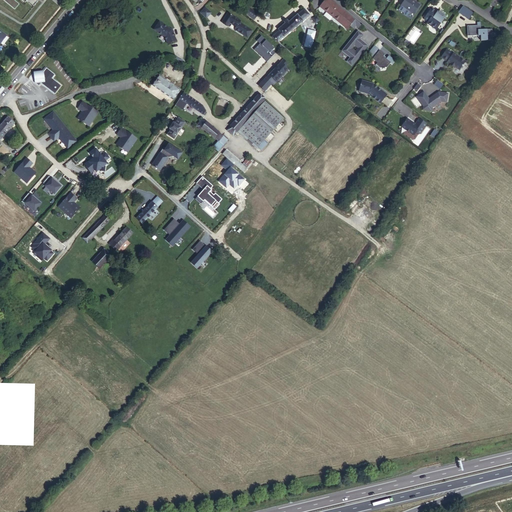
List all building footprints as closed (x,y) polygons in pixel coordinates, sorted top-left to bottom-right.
[(20,4),(14,0),(2,0),(15,10),(20,4)] [(343,26),(350,17),(330,0),(325,0),(320,6),(324,10),(325,10),(333,17),(334,18),(343,26)] [(419,5),(411,0),(404,0),(398,10),(405,14),(405,16),(409,19),(419,5)] [(463,8),(462,7),(457,14),(468,20),(473,13),(463,8)] [(205,8),(201,13),(206,18),(211,13),(205,8)] [(244,13),(254,19),(257,15),(247,8),(244,13)] [(431,8),(423,19),(427,22),(425,23),(435,30),(445,16),(440,13),(440,14),(437,11),(436,12),(431,8)] [(281,29),(279,31),(271,37),(278,42),(284,37),(302,21),(309,15),(303,9),(289,22),(286,19),(279,26),(281,29)] [(228,14),(222,22),(228,27),(230,24),(234,18),(228,14)] [(350,26),(355,20),(350,17),(343,26),(347,30),(350,27),(350,26)] [(240,22),(234,18),(230,24),(236,28),(235,31),(243,36),(247,30),(239,24),(240,22)] [(350,26),(350,27),(353,29),(355,26),(358,29),(361,26),(355,20),(350,26)] [(171,31),(160,23),(154,30),(162,35),(165,37),(167,41),(168,45),(176,41),(171,31)] [(482,27),(468,27),(468,37),(481,37),(481,42),(493,42),(493,31),(482,31),(482,27)] [(308,29),(304,47),(312,48),(316,31),(308,29)] [(362,36),(357,32),(341,51),(349,58),(346,62),(350,66),(367,47),(362,43),(361,44),(358,41),(359,40),(362,36)] [(379,51),(373,46),(366,54),(372,59),(371,60),(376,64),(374,66),(379,70),(381,70),(383,70),(383,69),(385,69),(389,65),(391,66),(394,63),(387,57),(384,61),(382,58),(383,56),(378,52),(379,51)] [(445,50),(440,59),(446,63),(445,64),(452,69),(453,68),(458,71),(464,62),(452,54),(452,55),(445,50)] [(268,75),(274,81),(276,82),(288,70),(285,67),(280,63),(268,75)] [(55,74),(47,68),(44,72),(35,73),(36,83),(39,86),(41,83),(55,94),(62,85),(52,78),(55,74)] [(265,91),(274,81),(268,75),(259,86),(265,91)] [(159,76),(152,86),(173,99),(179,90),(159,76)] [(436,80),(432,85),(438,89),(441,85),(436,80)] [(378,104),(384,96),(371,85),(360,81),(357,92),(366,94),(378,104)] [(422,110),(430,111),(431,108),(440,101),(445,102),(447,94),(437,92),(428,99),(423,92),(416,97),(422,106),(422,110)] [(202,106),(184,93),(180,99),(200,113),(203,109),(201,107),(202,106)] [(230,127),(227,131),(232,136),(236,132),(263,102),(257,96),(230,127)] [(98,112),(82,102),(77,109),(82,112),(77,120),(87,126),(91,119),(93,120),(98,112)] [(263,102),(237,132),(256,148),(282,118),(263,102)] [(53,112),(46,117),(48,119),(46,121),(51,129),(52,128),(54,129),(53,130),(48,134),(54,141),(59,136),(60,138),(59,139),(65,146),(68,144),(70,147),(76,141),(53,112)] [(8,118),(0,126),(0,144),(0,143),(0,139),(14,123),(8,118)] [(173,139),(184,123),(178,118),(175,123),(173,122),(169,128),(169,129),(170,129),(170,130),(167,135),(173,139)] [(202,119),(197,125),(214,139),(219,133),(202,119)] [(414,124),(406,119),(400,127),(413,135),(415,132),(418,134),(425,124),(418,119),(414,124)] [(132,146),(137,139),(121,128),(116,134),(121,137),(116,145),(126,152),(130,145),(132,146)] [(222,136),(219,133),(214,139),(217,142),(222,136)] [(228,140),(222,136),(217,142),(223,146),(228,140)] [(161,156),(159,154),(152,164),(160,170),(168,157),(173,156),(178,159),(182,153),(169,144),(166,148),(161,156)] [(89,160),(83,164),(91,173),(95,170),(96,172),(99,170),(100,171),(104,171),(105,167),(104,166),(107,164),(105,161),(109,158),(105,153),(101,156),(96,148),(90,153),(92,157),(93,158),(90,161),(89,160)] [(247,166),(228,150),(225,154),(245,170),(247,166)] [(32,165),(26,159),(13,174),(20,180),(21,179),(27,184),(35,175),(29,169),(32,165)] [(212,186),(202,177),(196,183),(204,190),(195,199),(200,204),(204,200),(212,207),(217,202),(218,204),(222,199),(215,193),(213,195),(210,192),(211,190),(210,189),(212,186)] [(51,181),(47,178),(41,185),(45,188),(44,188),(53,196),(60,187),(57,184),(56,185),(53,183),(54,182),(51,180),(51,181)] [(28,194),(22,201),(25,204),(33,212),(41,203),(37,200),(36,201),(34,199),(35,198),(32,195),(31,196),(28,194)] [(70,194),(58,208),(65,214),(66,213),(72,218),(80,209),(73,203),(76,199),(70,194)] [(152,203),(137,219),(142,224),(157,208),(162,202),(157,197),(152,203)] [(106,214),(91,231),(96,235),(111,219),(106,214)] [(172,246),(189,226),(183,221),(180,225),(174,219),(164,230),(170,236),(166,240),(172,246)] [(120,247),(133,234),(126,228),(120,234),(122,236),(116,242),(120,247)] [(44,258),(47,261),(53,254),(50,251),(51,250),(47,247),(46,248),(44,245),(50,239),(43,233),(33,244),(34,245),(32,248),(36,251),(35,253),(39,256),(40,255),(44,258)] [(120,234),(119,233),(108,244),(110,246),(114,241),(120,234)] [(93,238),(88,234),(82,239),(87,244),(93,238)] [(116,251),(120,247),(116,242),(114,241),(110,246),(116,251)] [(191,263),(197,268),(212,251),(200,241),(192,249),(198,255),(191,263)] [(92,262),(99,269),(108,260),(111,257),(104,250),(92,262)]
